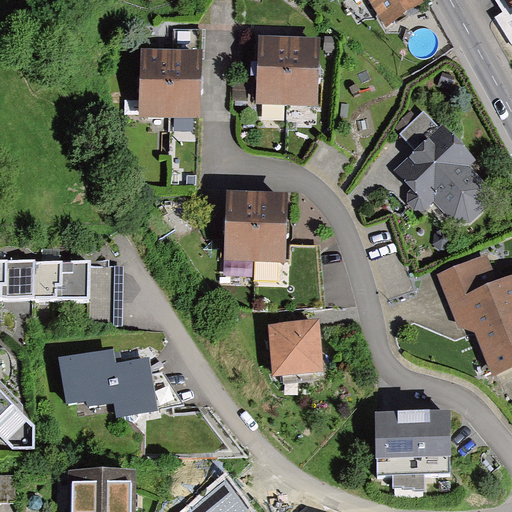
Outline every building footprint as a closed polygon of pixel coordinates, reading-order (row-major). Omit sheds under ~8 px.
[(405,0),(349,0),(351,3),(357,0),(359,0),(379,35),(415,16),(405,0)] [(511,0),(491,0),(511,31),(511,0)] [(320,44),(259,41),(257,110),(318,112),(320,44)] [(203,57),(142,54),(138,122),(200,125),(203,57)] [(470,171),(439,136),(385,184),(416,219),(427,209),(446,230),(465,235),(481,221),(480,204),(459,181),(470,171)] [(289,200),(226,199),(224,267),(287,269),(289,200)] [(119,328),(121,269),(0,265),(0,420),(14,408),(0,393),(0,303),(88,306),(87,327),(119,328)] [(481,265),(438,280),(457,333),(468,329),(487,382),(511,372),(511,289),(493,297),(481,265)] [(320,326),(268,331),(273,381),(324,376),(320,326)] [(114,355),(58,364),(66,411),(84,407),(85,414),(110,410),(113,425),(163,416),(162,412),(184,408),(163,375),(153,377),(151,362),(116,368),(114,355)] [(451,420),(375,421),(375,471),(452,471),(451,420)] [(10,480),(0,479),(0,508),(9,509),(10,480)] [(122,511),(125,483),(64,480),(62,511),(122,511)]
